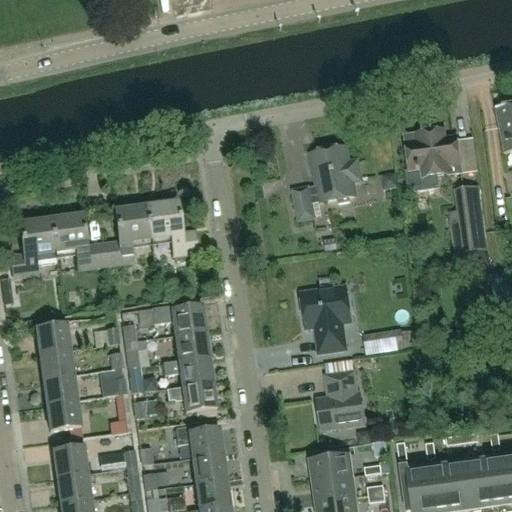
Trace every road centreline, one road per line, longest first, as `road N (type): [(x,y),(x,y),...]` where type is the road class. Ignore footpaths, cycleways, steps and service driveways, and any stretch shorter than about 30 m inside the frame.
road 1 (residential): [(263,511),(211,128)]
road 2 (residential): [(211,128),(511,70)]
road 3 (residential): [(0,171),(211,128)]
road 4 (tertiary): [(0,74),(187,32)]
road 5 (tertiary): [(187,32),(339,0)]
